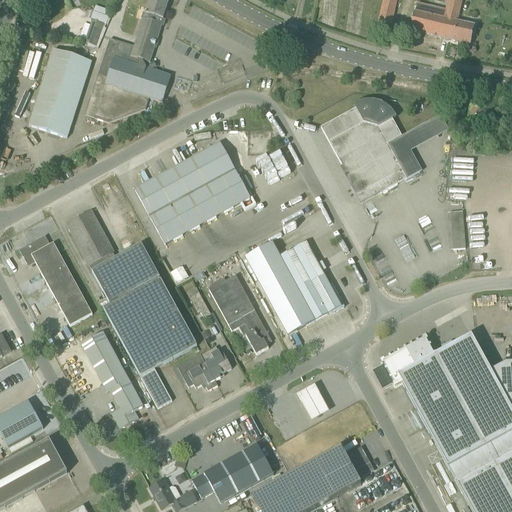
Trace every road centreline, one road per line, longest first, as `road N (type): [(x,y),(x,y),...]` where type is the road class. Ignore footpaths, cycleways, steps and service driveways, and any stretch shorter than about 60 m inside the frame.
road 1 (unclassified): [(0,221),(250,96),(265,103),(388,319)]
road 2 (unclassified): [(105,476),(344,350)]
road 3 (secondary): [(511,87),(337,54),(258,20)]
road 4 (unclassified): [(105,476),(0,279)]
road 5 (unclassified): [(431,511),(344,350)]
road 6 (unclassified): [(388,319),(472,286),(511,283)]
